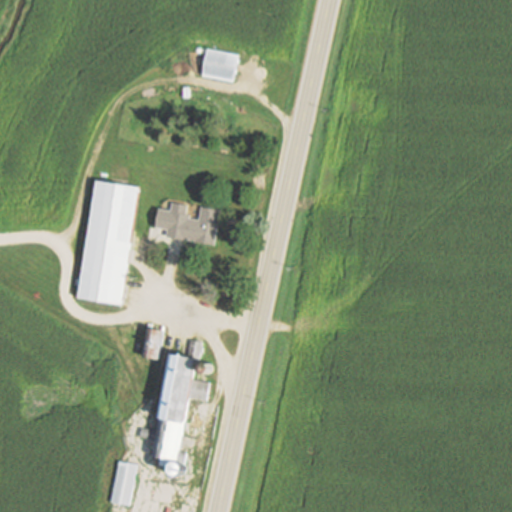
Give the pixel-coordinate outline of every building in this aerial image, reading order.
[(209,47),(241,53),(236,79),(205,73),(209,47)] [(141,187),(123,303),(80,296),(98,180),(141,187)] [(223,209),(217,244),(170,234),(174,211),(193,214),(192,218),(201,220),(204,205),(223,209)] [(166,329),(161,358),(144,355),(149,326),(166,329)] [(156,453),(176,348),(190,351),(192,339),(205,341),(201,362),(205,363),(204,370),(196,369),(194,377),(213,381),(209,400),(189,396),(185,416),(186,416),(176,466),(161,463),(163,454),(156,453)] [(144,426),(158,429),(156,439),(142,436),(144,426)] [(121,460),(140,464),(132,505),(113,502),(121,460)]
